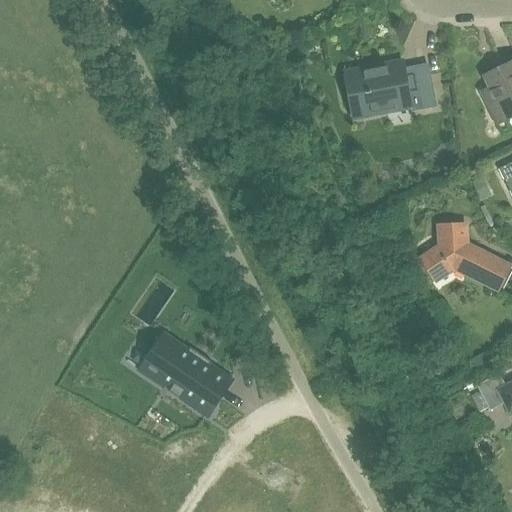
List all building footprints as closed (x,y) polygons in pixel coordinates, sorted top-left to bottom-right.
[(403,60),(346,72),(355,119),(411,108),(412,111),(438,106),(431,68),(406,73),(403,60)] [(511,62),(484,76),(490,87),(481,91),(497,123),(511,115),(511,62)] [(511,161),(500,168),(511,192),(511,161)] [(482,177),(472,183),(478,195),(489,190),(482,177)] [(449,264),(499,289),(511,265),(467,244),(466,224),(440,225),(441,245),(422,257),(434,274),(449,264)] [(180,394),(217,419),(241,385),(219,371),(222,366),(200,351),(197,356),(189,350),(181,361),(169,352),(153,376),(175,390),(176,389),(181,392),(180,394)] [(490,364),(485,353),(471,360),(476,371),(490,364)] [(500,373),(477,385),(480,389),(483,396),(486,401),(490,410),(505,402),(510,413),(511,411),(511,380),(506,384),(500,373)] [(245,511),(226,502),(220,511),(245,511)]
